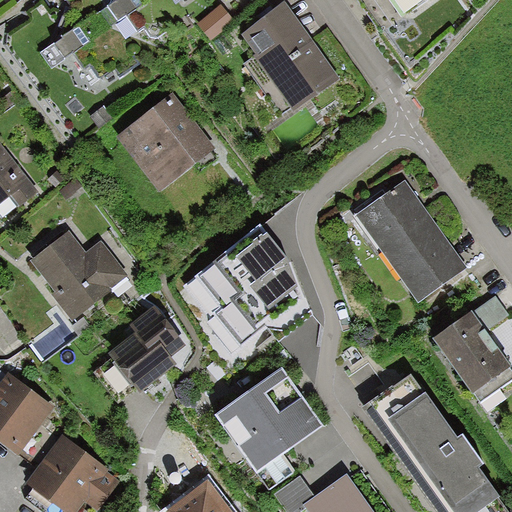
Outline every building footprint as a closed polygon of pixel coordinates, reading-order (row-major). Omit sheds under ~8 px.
[(65,0),(58,40),(41,51),(52,68),(71,54),(82,70),(90,64),(98,77),(112,67),(118,75),(226,0),(65,0)] [(397,0),(408,14),(426,0),(397,0)] [(340,79),(286,5),(243,36),(258,57),(247,65),(282,115),(292,108),(294,112),(340,79)] [(224,6),(199,26),(213,43),(237,22),(224,6)] [(216,156),(175,103),(121,144),(162,197),(216,156)] [(38,193),(0,144),(0,207),(11,200),(18,209),(38,193)] [(467,266),(407,183),(355,221),(416,303),(467,266)] [(284,264),(255,228),(183,289),(236,351),(300,297),(284,264)] [(70,233),(28,264),(73,325),(115,294),(112,290),(128,278),(101,242),(85,253),(70,233)] [(186,349),(154,307),(127,328),(134,337),(109,356),(139,396),(176,368),(171,361),(186,349)] [(511,379),(468,316),(432,342),(476,404),(511,379)] [(322,428),(282,373),(215,420),(255,476),(282,457),(322,428)] [(453,433),(411,375),(371,403),(448,511),(510,511),(480,469),(485,465),(463,434),(457,439),(453,433)] [(56,410),(11,377),(0,391),(0,443),(21,458),(56,410)] [(108,471),(61,437),(26,486),(62,511),(76,511),(85,499),(100,510),(119,484),(105,474),(108,471)] [(294,474),(282,457),(255,476),(267,493),(294,474)] [(369,511),(345,478),(315,501),(304,508),(306,511),(369,511)] [(315,501),(300,479),(273,497),(283,511),(306,511),(304,508),(315,501)] [(229,511),(208,486),(174,511),(229,511)]
